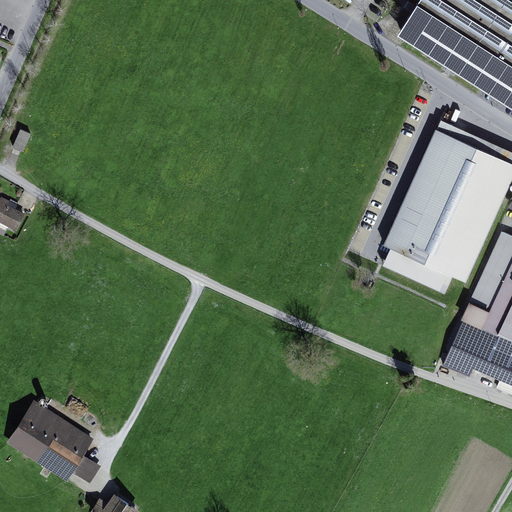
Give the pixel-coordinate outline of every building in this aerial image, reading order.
[(511,0),(418,0),(399,31),(511,103),(511,0)] [(511,150),(441,119),(437,129),(511,162),(511,150)] [(511,162),(437,129),(436,128),(384,244),(390,246),(382,264),(445,292),(452,276),(466,282),(511,179),(511,162)] [(31,134),(20,129),(13,146),(24,151),(31,134)] [(17,204),(1,196),(0,197),(0,234),(4,236),(9,227),(16,231),(26,213),(15,208),(17,204)] [(511,234),(501,230),(462,318),(465,319),(445,365),(468,375),(472,367),(500,380),(497,388),(511,394),(511,234)] [(41,403),(33,401),(6,442),(67,481),(73,472),(90,483),(102,465),(84,454),(95,438),(41,403)] [(100,497),(90,511),(89,511),(137,511),(139,510),(114,492),(107,502),(100,497)]
